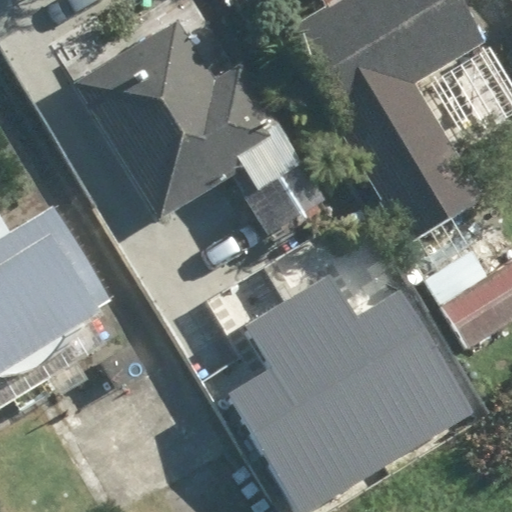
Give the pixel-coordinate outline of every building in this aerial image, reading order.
[(414,246),(486,202),(416,89),(484,49),(455,0),(347,0),(288,34),(332,109),(330,110),(414,246)] [(79,88),(160,221),(275,151),(194,18),(79,88)] [(0,371),(105,308),(49,217),(0,247),(0,371)] [(511,241),(426,283),(459,351),(511,325),(511,241)] [(223,391),(297,511),(300,511),(473,406),(398,284),(354,311),(333,277),(252,326),(274,360),(223,391)]
